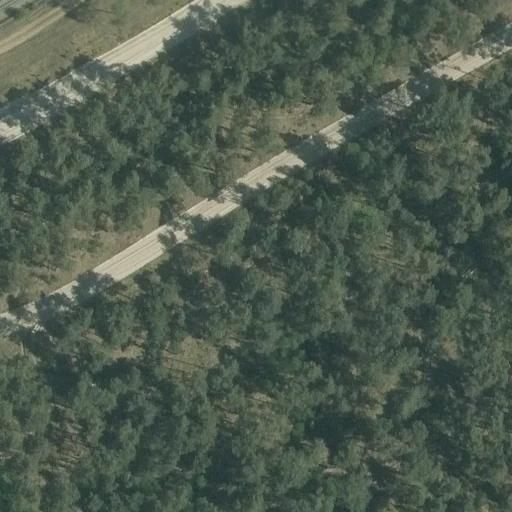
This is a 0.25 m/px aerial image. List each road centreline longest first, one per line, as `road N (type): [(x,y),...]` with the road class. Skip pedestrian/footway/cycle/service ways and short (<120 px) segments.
road 1 (track): [(511,40),(257,177),(90,286),(0,326)]
road 2 (track): [(0,121),(203,0)]
